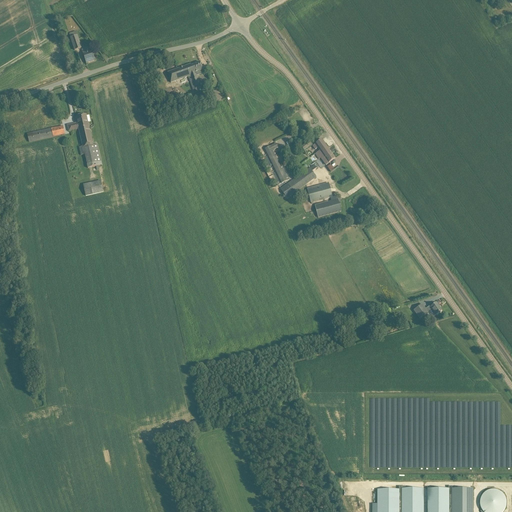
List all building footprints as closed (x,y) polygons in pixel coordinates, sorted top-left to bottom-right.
[(77,35),(70,38),(75,51),(82,48),(77,35)] [(83,53),(86,64),(95,61),(91,50),(83,53)] [(195,73),(203,70),(200,62),(191,65),(191,64),(167,73),(171,83),(191,76),(196,92),(202,91),(201,87),(201,88),(195,73)] [(139,74),(142,82),(153,77),(150,70),(139,74)] [(78,123),(68,125),(69,131),(79,129),(83,146),(79,147),(81,155),(85,154),(88,168),(96,167),(99,166),(102,165),(97,144),(93,145),(88,122),(91,122),(89,116),(86,116),(86,115),(76,117),(78,123)] [(27,134),(29,142),(65,134),(63,126),(27,134)] [(335,158),(322,140),(313,146),(315,150),(318,148),(320,151),(315,155),(319,160),(321,158),(326,165),(335,158)] [(304,151),(312,145),(309,142),(302,147),(304,151)] [(274,150),(278,148),(276,144),(265,149),(282,183),(287,181),(273,152),(275,151),(274,150)] [(310,169),(305,172),(281,190),(284,195),(283,196),(283,197),(285,196),(287,198),(316,177),(312,172),(317,169),(314,165),(310,168),(310,169)] [(101,181),(83,185),(86,196),(103,192),(101,181)] [(328,183),(307,189),(311,204),(330,198),(332,198),(328,183)] [(360,191),(287,225),(326,306),(362,289),(364,294),(408,278),(404,269),(398,272),(389,254),(380,258),(377,250),(385,245),(372,218),(363,222),(359,213),(368,209),(360,191)] [(430,308),(435,316),(442,311),(436,303),(430,308)] [(414,311),(420,319),(428,313),(423,306),(414,311)] [(383,318),(378,320),(377,318),(372,320),(374,327),(379,326),(379,324),(384,323),(383,318)] [(340,335),(342,335),(343,338),(347,337),(346,334),(347,333),(345,323),(337,325),(340,335)] [(375,329),(377,335),(385,332),(383,327),(375,329)] [(423,511),(423,489),(377,490),(377,511),(423,511)] [(483,489),(480,511),(503,511),(506,492),(483,489)] [(452,511),(452,490),(428,490),(427,511),(452,511)]
